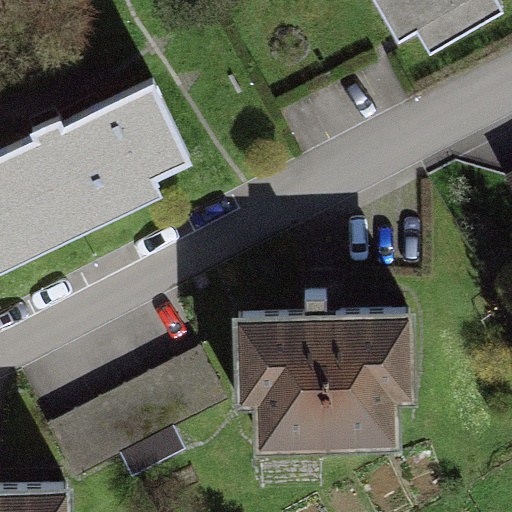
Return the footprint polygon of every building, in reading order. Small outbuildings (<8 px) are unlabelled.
[(378,0),(403,40),(467,0),(378,0)] [(150,75),(0,147),(0,238),(186,148),(150,75)] [(511,150),(486,163),(511,215),(511,150)] [(405,307),(215,312),(218,413),(238,413),(239,455),(385,451),(384,406),(408,406),(405,307)] [(63,511),(63,490),(0,491),(0,511),(63,511)]
